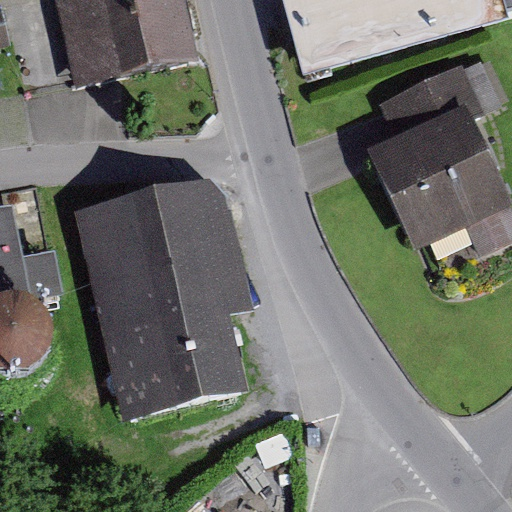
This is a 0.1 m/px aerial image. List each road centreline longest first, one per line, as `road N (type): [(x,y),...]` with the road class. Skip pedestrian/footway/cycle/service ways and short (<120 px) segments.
road 1 (residential): [(422,423),(338,304),(279,145)]
road 2 (residential): [(0,175),(279,145)]
road 3 (residential): [(279,145),(247,0)]
